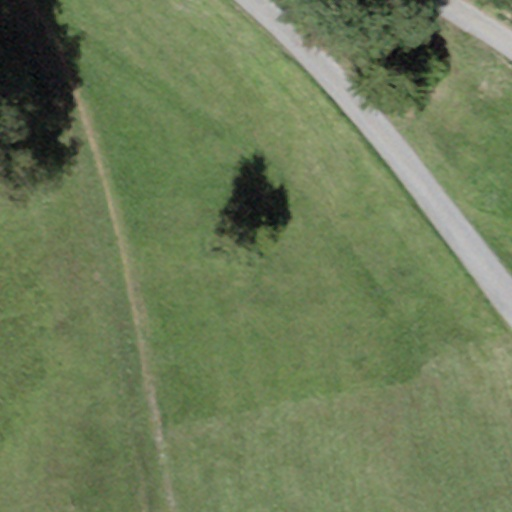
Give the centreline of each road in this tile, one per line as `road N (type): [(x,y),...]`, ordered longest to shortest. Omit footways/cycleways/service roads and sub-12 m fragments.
road 1 (track): [(9,0),(64,108),(107,256),(131,427),(153,511)]
road 2 (unclassified): [(511,304),(418,178),(256,0)]
